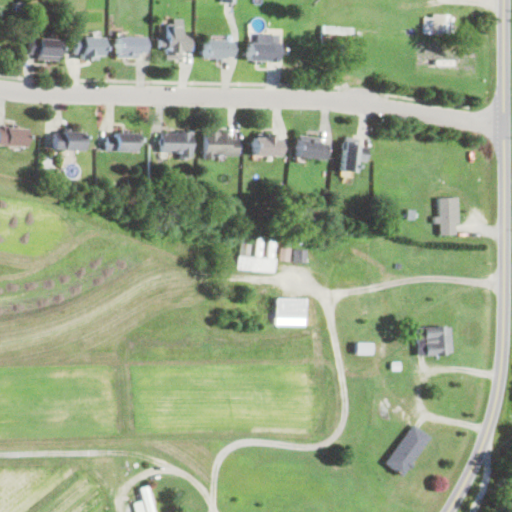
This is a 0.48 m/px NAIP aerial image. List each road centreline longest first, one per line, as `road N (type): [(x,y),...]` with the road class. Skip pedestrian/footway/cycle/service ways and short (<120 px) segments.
road 1 (residential): [(445,511),(482,447),(499,383),(504,0)]
road 2 (residential): [(503,124),(362,104),(0,90)]
